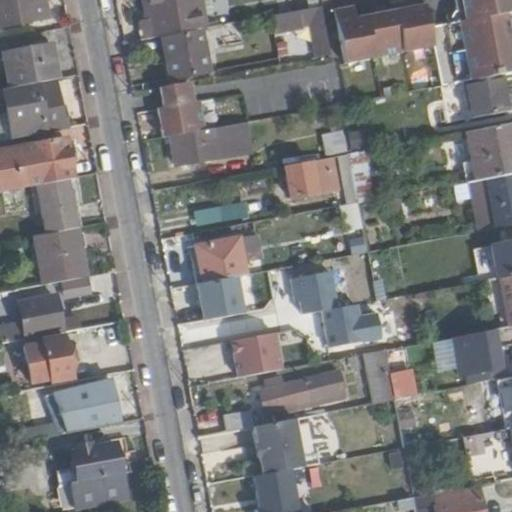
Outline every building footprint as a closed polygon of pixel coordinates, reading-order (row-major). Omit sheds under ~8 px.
[(50,17),(46,0),(0,0),(5,25),(50,17)] [(142,0),(146,21),(153,20),(149,0),(142,0)] [(146,21),(150,41),(163,38),(200,31),(206,30),(202,10),(200,0),(149,0),(153,20),(146,21)] [(212,8),(210,0),(200,0),(202,10),(212,8)] [(506,21),(504,12),(501,0),(485,0),(478,16),(458,20),(457,20),(428,25),(424,4),(355,17),(353,3),(334,6),(342,52),(506,21)] [(454,0),(458,20),(478,16),(485,0),(454,0)] [(509,11),(507,0),(501,0),(504,12),(509,11)] [(330,55),(321,7),(271,17),(274,33),(303,27),(302,25),(312,23),(318,57),(330,55)] [(140,23),(144,42),(150,41),(146,21),(140,23)] [(511,70),(511,57),(506,21),(342,52),(343,63),(433,46),(440,84),(463,80),(501,72),(511,70)] [(207,72),(200,31),(163,38),(170,78),(207,72)] [(9,89),(59,80),(53,46),(3,55),(9,89)] [(501,72),(463,80),(470,117),(508,109),(501,72)] [(159,106),(165,137),(171,136),(206,129),(200,99),(200,98),(196,98),(192,81),(160,87),(163,105),(159,106)] [(5,97),(12,136),(65,127),(57,87),(5,97)] [(206,129),(171,136),(177,164),(251,150),(246,122),(206,129)] [(511,123),(466,132),(475,180),(487,178),(511,173),(511,123)] [(364,128),(346,132),(351,148),(368,144),(364,128)] [(327,157),(332,157),(337,156),(349,153),(344,129),(323,135),(327,157)] [(69,180),(80,178),(74,148),(72,138),(66,139),(26,146),(0,150),(0,159),(6,191),(34,186),(39,185),(69,180)] [(349,153),(358,203),(374,200),(364,150),(349,153)] [(337,156),(346,205),(358,203),(349,153),(337,156)] [(327,157),(285,165),(291,198),(338,190),(332,157),(327,157)] [(477,217),(480,230),(511,224),(511,173),(487,178),(493,208),(494,214),(477,217)] [(475,180),(470,181),(476,211),(493,208),(487,178),(475,180)] [(78,228),(69,180),(39,185),(47,234),(78,228)] [(346,205),(338,206),(343,232),(363,229),(358,203),(346,205)] [(493,208),(476,211),(477,217),(494,214),(493,208)] [(92,276),(83,227),(78,228),(47,234),(38,236),(47,285),(63,282),(92,276)] [(256,234),(243,237),(249,261),(261,258),(256,234)] [(191,257),(196,282),(236,275),(246,274),(239,236),(196,244),(198,255),(191,257)] [(511,241),(491,245),(497,278),(499,277),(511,274),(511,241)] [(408,282),(431,279),(430,268),(407,270),(408,282)] [(111,273),(92,276),(63,282),(66,296),(113,287),(111,273)] [(511,325),(511,274),(499,277),(509,326),(511,325)] [(243,313),(236,275),(196,282),(203,320),(243,313)] [(385,280),(373,282),(376,300),(388,298),(385,280)] [(196,285),(174,286),(176,315),(198,313),(196,285)] [(414,293),(394,297),(395,303),(415,299),(414,293)] [(21,304),(27,337),(79,327),(77,316),(60,319),(56,297),(21,304)] [(381,326),(381,327),(393,325),(388,298),(376,300),(381,326)] [(493,329),(451,337),(458,376),(501,368),(493,329)] [(270,334),(232,341),(239,376),(276,370),(270,334)] [(66,350),(64,338),(63,337),(44,341),(45,343),(25,346),(32,383),(51,379),(52,383),(71,379),(71,378),(68,365),(66,350)] [(72,348),(64,338),(66,350),(68,365),(71,378),(75,363),(72,348)] [(395,347),(385,349),(389,374),(400,372),(395,347)] [(373,403),(381,402),(394,399),(389,374),(385,349),(363,353),(373,403)] [(289,414),(347,398),(340,369),(262,389),(267,408),(287,403),(289,414)] [(65,433),(129,421),(126,410),(102,415),(99,400),(117,395),(113,380),(70,391),(75,409),(59,412),(65,433)] [(483,399),(511,393),(511,381),(511,380),(481,385),(483,399)] [(391,452),(404,450),(401,436),(397,415),(394,399),(381,402),(391,452)] [(225,417),(228,429),(253,425),(251,412),(225,417)] [(397,415),(401,436),(413,434),(410,413),(397,415)] [(290,422),(252,430),(261,476),(285,471),(300,467),(290,422)] [(489,424),(491,434),(504,431),(502,422),(489,424)] [(489,433),(463,437),(466,456),(492,451),(489,433)] [(71,453),(76,480),(69,482),(74,507),(123,498),(119,475),(132,473),(125,436),(112,439),(113,445),(93,449),(92,443),(73,446),(75,452),(71,453)] [(293,511),(285,471),(261,476),(251,478),(258,511),(293,511)] [(413,499),(415,511),(485,511),(481,486),(413,499)]
